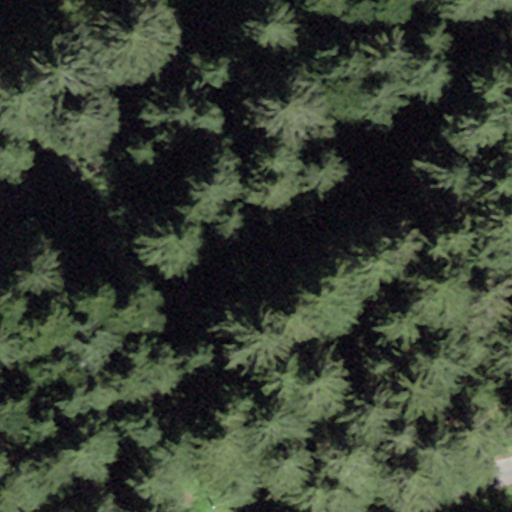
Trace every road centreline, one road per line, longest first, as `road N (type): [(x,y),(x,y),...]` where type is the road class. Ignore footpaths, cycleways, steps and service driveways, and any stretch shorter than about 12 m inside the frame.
road 1 (track): [(0,418),(123,365),(403,158),(511,46)]
road 2 (unclassified): [(340,511),(511,471)]
